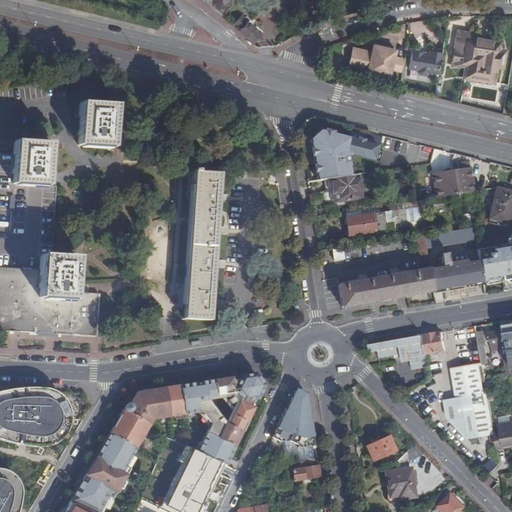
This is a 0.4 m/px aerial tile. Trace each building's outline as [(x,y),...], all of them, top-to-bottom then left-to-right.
[(239,0),(217,0),(214,4),(226,15),(239,0)] [(237,25),(261,39),(266,29),(243,15),(237,25)] [(470,37),(457,34),(452,68),(467,70),(466,80),(494,84),(496,68),(503,69),(505,54),(498,53),(499,44),(485,42),(485,46),(469,43),(470,39),(470,37)] [(375,53),(356,49),(352,69),(392,78),(393,71),(401,73),(405,59),(397,58),(399,52),(376,46),(375,53)] [(438,75),(442,53),(428,51),(428,54),(428,56),(423,55),(421,53),(413,52),(411,54),(408,70),(417,72),(417,73),(419,76),(426,77),(429,75),(429,73),(438,75)] [(78,100),(74,143),(111,145),(113,102),(78,100)] [(317,174),(318,181),(332,179),(360,176),(366,175),(365,166),(359,167),(358,161),(348,163),(348,157),(352,156),(375,162),(381,164),(384,152),(378,150),(379,147),(368,144),(365,144),(364,143),(364,145),(357,143),(358,142),(357,141),(341,137),(334,135),(326,137),(325,133),(324,133),(321,132),(311,140),(312,149),(313,150),(314,150),(316,156),(314,156),(314,157),(315,166),(317,166),(318,172),(317,173),(317,174)] [(370,136),(369,141),(382,145),(383,140),(370,136)] [(46,182),(49,140),(36,139),(13,137),(10,180),(44,182),(46,182)] [(470,168),(453,171),(457,196),(474,193),(470,168)] [(457,196),(453,171),(435,174),(439,199),(457,196)] [(363,198),(360,176),(332,179),(336,201),(363,198)] [(209,319),(209,311),(209,307),(211,279),(211,272),(213,247),(214,239),(215,215),(216,207),(217,186),(191,185),(188,228),(184,295),(182,331),(208,332),(209,319)] [(511,225),(511,220),(511,192),(498,189),(490,219),(511,225)] [(425,203),(400,207),(401,211),(403,224),(404,232),(429,228),(425,203)] [(401,211),(392,212),(396,234),(401,233),(400,224),(403,224),(401,211)] [(392,212),(347,219),(350,239),(377,235),(378,237),(396,234),(392,212)] [(470,215),(457,217),(459,223),(471,222),(470,215)] [(476,231),(463,233),(464,239),(470,238),(470,240),(477,238),(476,231)] [(424,257),(431,256),(428,238),(421,239),(424,257)] [(511,244),(481,250),(482,261),(486,283),(505,279),(505,282),(511,280),(511,244)] [(346,250),(336,252),(338,261),(347,260),(346,250)] [(446,253),(439,254),(441,268),(448,267),(446,253)] [(45,255),(44,270),(42,301),(76,303),(77,292),(79,258),(57,256),(51,256),(45,255)] [(441,268),(433,269),(434,272),(436,291),(486,283),(482,261),(448,267),(441,268)] [(0,329),(72,335),(98,337),(101,294),(77,292),(76,303),(42,301),(44,270),(0,266),(0,329)] [(344,306),(436,292),(436,291),(434,272),(419,274),(341,287),(344,306)] [(504,365),(511,363),(511,361),(509,348),(508,341),(507,341),(505,330),(487,333),(490,350),(505,347),(505,349),(503,349),(504,353),(503,354),(502,356),(504,365)] [(483,331),(476,332),(481,356),(485,356),(484,345),(485,344),(483,331)] [(446,353),(442,332),(424,335),(427,356),(446,353)] [(427,356),(424,335),(387,342),(370,345),(371,352),(379,351),(380,358),(403,354),(404,362),(412,361),(413,370),(429,367),(427,356)] [(467,441),(495,435),(494,431),(485,379),(482,365),(443,373),(449,402),(439,404),(443,421),(467,441)] [(232,377),(137,393),(130,404),(129,403),(71,501),(93,511),(95,511),(104,495),(107,496),(109,497),(126,468),(122,465),(149,418),(195,411),(198,410),(210,424),(209,427),(197,451),(192,448),(188,456),(205,465),(209,456),(223,464),(226,465),(254,406),(251,405),(254,399),(258,398),(264,385),(255,373),(241,375),(239,379),(233,380),(232,377)] [(0,439),(6,442),(15,444),(26,446),(34,447),(39,447),(43,447),(47,447),(50,446),(53,444),(56,443),(59,441),(62,438),(64,434),(66,432),(68,428),(69,424),(70,420),(70,416),(70,412),(69,406),(67,402),(64,398),(61,394),(58,392),(56,390),(52,389),(49,387),(46,387),(39,386),(32,386),(24,387),(9,388),(4,389),(0,389),(0,439)] [(306,396),(295,391),(284,414),(273,437),(281,440),(293,443),(293,446),(303,448),(309,447),(312,465),(317,467),(306,396)] [(209,427),(210,424),(198,410),(195,411),(195,412),(209,427)] [(501,430),(494,431),(495,435),(497,449),(511,446),(511,421),(500,424),(501,430)] [(188,456),(192,448),(172,439),(167,436),(154,463),(160,466),(169,447),(177,451),(164,477),(175,482),(188,456)] [(391,438),(367,447),(372,461),(396,451),(393,443),(391,438)] [(407,468),(404,448),(392,464),(393,471),(384,472),(389,502),(415,498),(410,472),(410,468),(407,468)] [(289,453),(287,460),(294,461),(301,463),(303,457),(289,453)] [(483,468),(489,473),(498,464),(492,458),(483,468)] [(292,470),(319,477),(317,467),(312,465),(301,463),(294,461),(292,470)] [(5,463),(2,463),(0,462),(0,511),(16,511),(21,501),(22,496),(24,491),(24,487),(23,482),(22,478),(20,474),(18,471),(16,469),(12,467),(8,464),(5,463)] [(453,500),(446,492),(427,510),(429,511),(454,511),(460,507),(453,500)] [(98,511),(107,496),(104,495),(95,511),(98,511)] [(90,511),(62,498),(55,511),(90,511)] [(180,511),(181,511),(158,501),(152,511),(180,511)]
